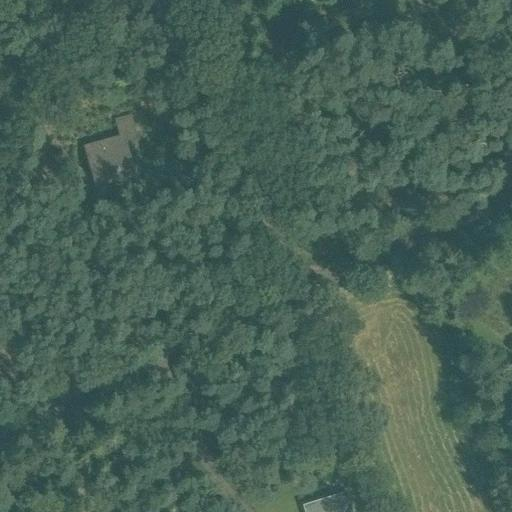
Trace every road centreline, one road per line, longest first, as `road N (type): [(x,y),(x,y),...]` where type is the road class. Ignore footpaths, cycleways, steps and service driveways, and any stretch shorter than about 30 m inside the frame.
road 1 (unclassified): [(0,421),(295,287)]
road 2 (unclassified): [(295,287),(211,0)]
road 3 (unclassified): [(295,287),(511,185)]
